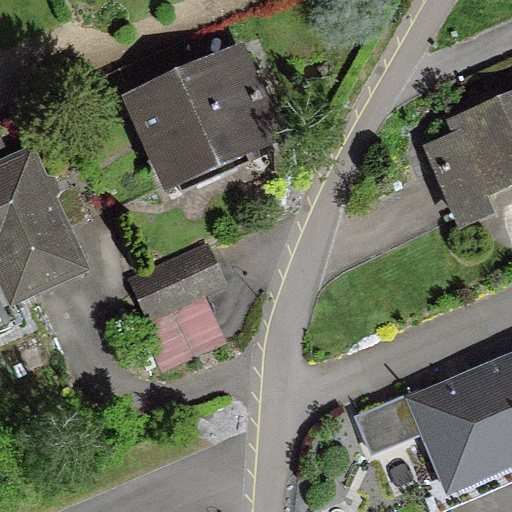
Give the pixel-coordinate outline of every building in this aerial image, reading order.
[(130,105),(165,185),(273,137),(254,96),(257,95),(240,56),(130,105)] [(451,209),(511,183),(511,101),(500,106),(495,93),(468,105),(473,118),(449,128),(453,137),(425,149),(451,209)] [(78,273),(26,155),(0,167),(0,285),(8,304),(78,273)] [(148,319),(138,323),(150,348),(210,320),(199,296),(215,288),(199,253),(131,284),(148,319)] [(221,345),(210,320),(150,348),(161,372),(221,345)] [(511,458),(511,366),(415,407),(443,477),(414,489),(422,509),(511,471),(507,460),(511,458)]
